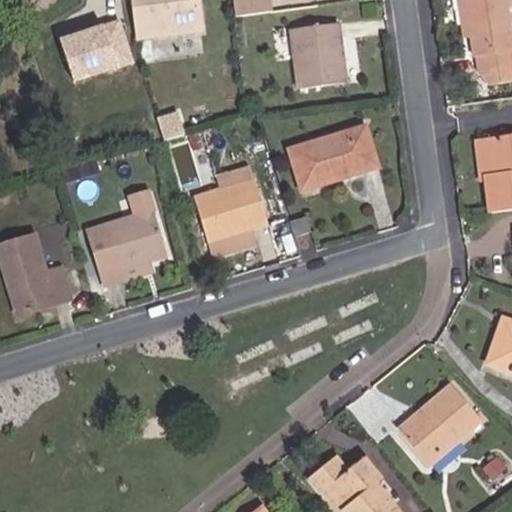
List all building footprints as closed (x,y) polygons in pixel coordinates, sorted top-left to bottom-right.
[(19,0),(32,17),(54,0),(19,0)] [(184,0),(131,0),(137,37),(202,28),(197,0),(187,0),(184,0)] [(268,0),(233,0),(236,15),(270,10),(268,0)] [(459,0),(464,37),(472,36),(472,35),(474,35),(469,0),(459,0)] [(511,0),(469,0),(474,35),(472,35),(475,55),(478,54),(480,72),(490,70),(506,67),(508,79),(511,78),(511,0)] [(57,37),(72,83),(136,61),(120,16),(57,37)] [(339,22),(332,23),(337,60),(344,59),(339,22)] [(337,60),(332,23),(292,28),(299,89),(347,83),(344,59),(337,60)] [(506,67),(490,70),(491,81),(508,79),(506,67)] [(338,173),(378,160),(367,124),(288,148),(301,191),(339,179),(338,173)] [(487,180),(491,213),(511,209),(511,136),(484,141),(488,175),(482,176),(482,180),(487,180)] [(477,143),(482,176),(488,175),(484,141),(477,143)] [(379,168),(378,160),(338,173),(339,179),(379,168)] [(268,223),(256,179),(195,196),(213,257),(258,244),(253,228),(268,223)] [(122,269),(169,255),(156,211),(150,191),(129,197),(135,217),(110,224),(122,269)] [(307,216),(291,220),(296,236),(312,231),(307,216)] [(36,235),(0,244),(0,252),(18,315),(72,299),(63,267),(47,271),(36,235)] [(511,321),(507,319),(503,327),(511,330),(511,321)] [(511,330),(503,327),(491,362),(511,369),(511,330)] [(452,387),(401,431),(430,466),(482,421),(452,387)] [(350,509),(345,511),(401,511),(379,484),(384,480),(366,458),(349,472),(337,457),(310,478),(323,493),(332,486),(350,509)] [(337,511),(345,511),(350,509),(332,486),(323,493),(337,511)]
